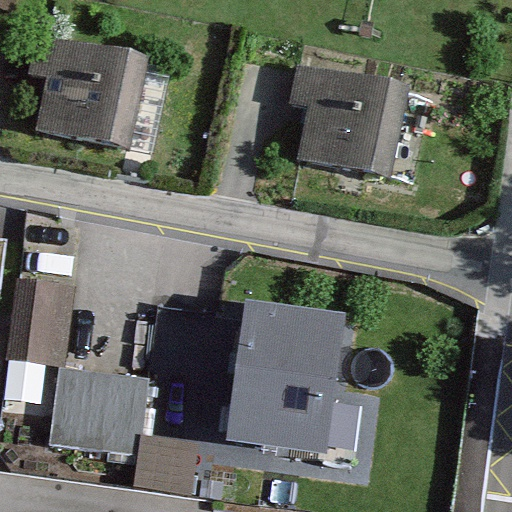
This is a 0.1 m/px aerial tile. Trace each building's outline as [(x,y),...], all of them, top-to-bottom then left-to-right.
[(143,57),(34,45),(29,93),(24,141),(133,152),(143,57)] [(416,90),(306,75),(300,118),(292,171),(403,186),(416,90)] [(78,293),(16,282),(9,370),(74,373),(78,293)] [(342,317),(238,308),(234,359),(226,447),(330,456),(342,317)] [(138,485),(199,489),(202,444),(216,445),(216,435),(141,431),(138,485)]
